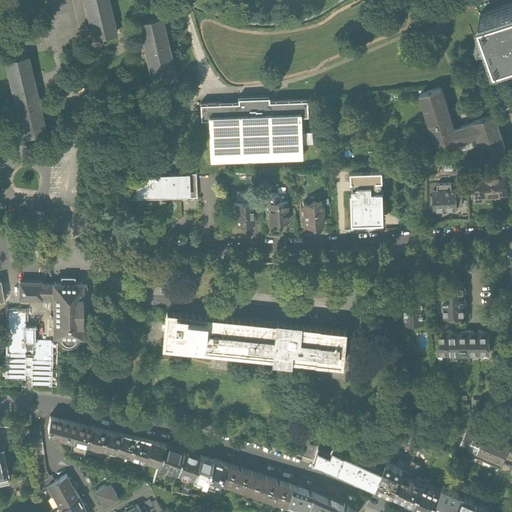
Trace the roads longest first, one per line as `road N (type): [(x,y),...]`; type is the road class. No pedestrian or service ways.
road 1 (residential): [(41,208),(134,238),(207,244),(511,233)]
road 2 (residential): [(377,503),(288,467),(46,403)]
road 3 (residential): [(46,403),(48,452),(76,467),(99,511)]
